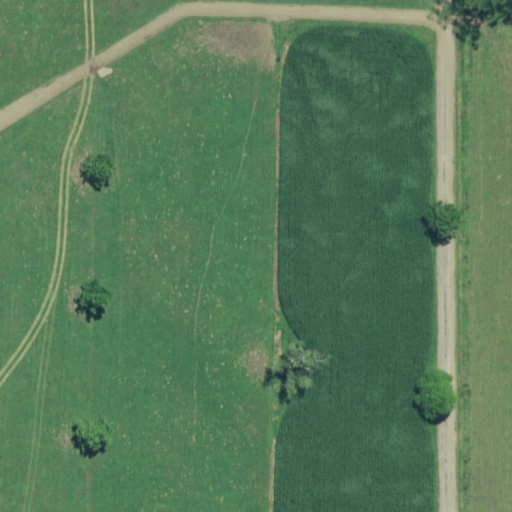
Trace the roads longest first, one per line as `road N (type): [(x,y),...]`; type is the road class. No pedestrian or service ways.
road 1 (track): [(452,511),(448,0)]
road 2 (track): [(23,511),(89,68)]
